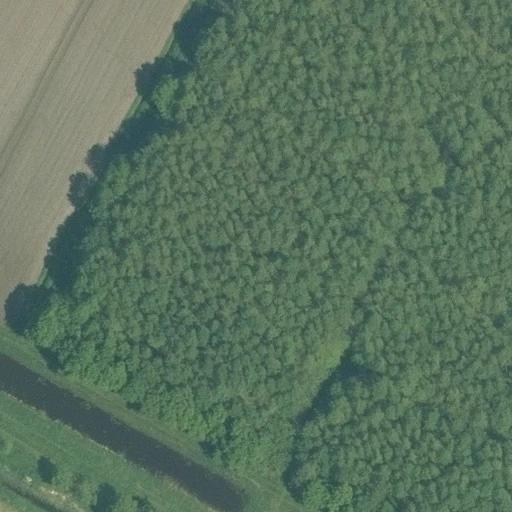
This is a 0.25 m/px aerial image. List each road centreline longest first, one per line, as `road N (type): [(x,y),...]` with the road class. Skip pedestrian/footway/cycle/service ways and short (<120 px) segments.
road 1 (track): [(0,342),(273,493)]
road 2 (track): [(0,419),(163,511)]
